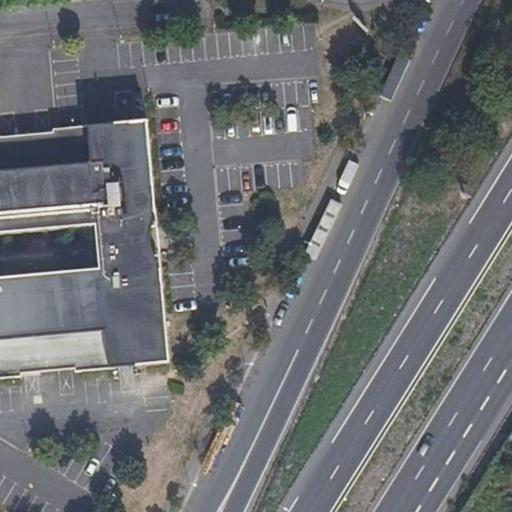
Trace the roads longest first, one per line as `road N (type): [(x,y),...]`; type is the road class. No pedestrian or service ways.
road 1 (primary): [(459,0),(276,400)]
road 2 (motorway): [(511,189),(309,511)]
road 3 (motorway): [(404,511),(511,337)]
road 4 (residential): [(180,6),(0,21)]
road 5 (secondary): [(276,400),(237,438),(201,511)]
road 6 (motorway): [(276,400),(232,511)]
